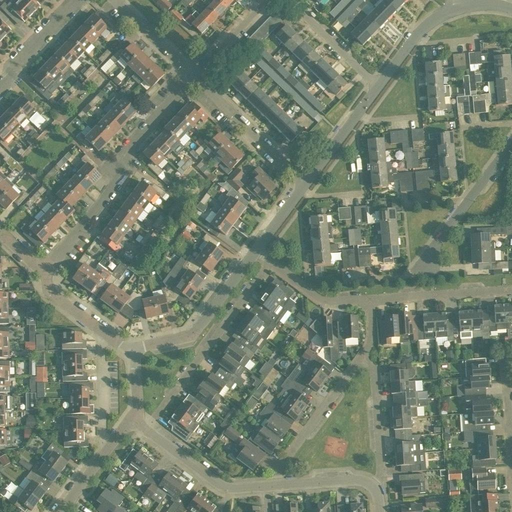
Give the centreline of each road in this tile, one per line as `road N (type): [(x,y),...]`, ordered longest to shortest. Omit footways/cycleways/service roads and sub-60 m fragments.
road 1 (residential): [(43,273),(115,183),(120,158),(192,78)]
road 2 (residential): [(146,429),(269,262)]
road 3 (unclassified): [(134,348),(195,330),(255,252)]
road 4 (residential): [(278,486),(277,470),(362,358)]
road 5 (residential): [(305,182),(192,78)]
road 6 (residential): [(429,268),(430,252),(511,142)]
road 7 (residential): [(146,429),(229,488),(278,486)]
road 8 (residential): [(511,289),(370,299)]
road 9 (residential): [(372,487),(380,476),(373,370),(362,358)]
road 10 (residential): [(377,86),(288,0)]
road 11 (unclassified): [(305,182),(377,86)]
